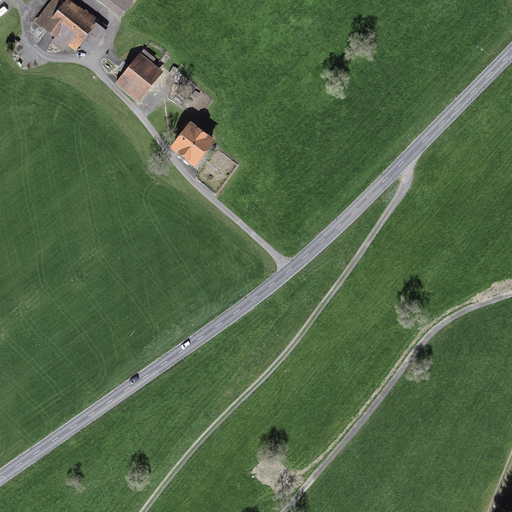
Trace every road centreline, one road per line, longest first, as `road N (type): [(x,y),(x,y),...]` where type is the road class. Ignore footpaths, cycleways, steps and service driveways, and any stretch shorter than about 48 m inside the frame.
road 1 (secondary): [(0,479),(290,269),(511,52)]
road 2 (track): [(144,511),(344,275),(405,182),(405,158)]
road 3 (track): [(290,269),(188,181),(97,69),(55,63),(34,40),(24,8)]
road 4 (track): [(283,511),(433,331),(511,293)]
